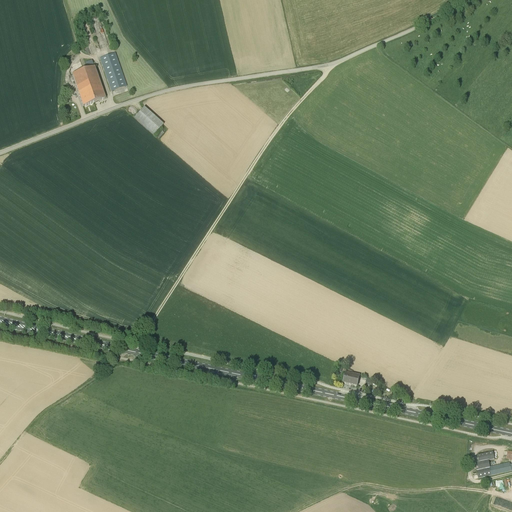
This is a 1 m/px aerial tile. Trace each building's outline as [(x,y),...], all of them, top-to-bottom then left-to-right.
[(112,92),(127,86),(115,53),(100,58),(112,92)] [(83,107),(105,99),(92,61),(85,63),(87,70),(72,75),(83,107)] [(144,108),(135,119),(155,136),(164,126),(144,108)] [(357,387),(360,376),(345,372),(343,383),(357,387)] [(509,463),(490,468),(488,461),(494,460),(493,452),(477,456),(479,462),(477,463),(479,470),(476,470),(478,479),(511,471),(511,465),(510,466),(509,463)]
